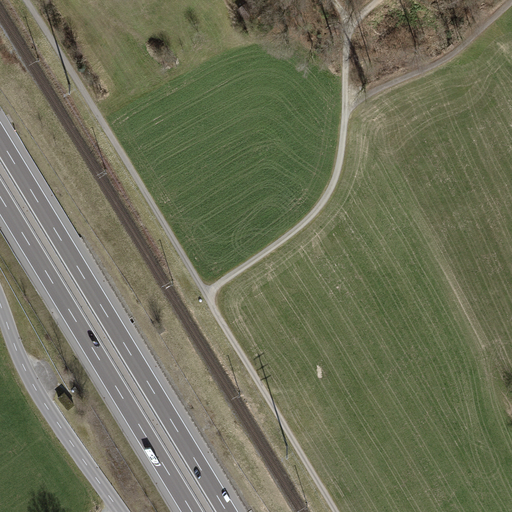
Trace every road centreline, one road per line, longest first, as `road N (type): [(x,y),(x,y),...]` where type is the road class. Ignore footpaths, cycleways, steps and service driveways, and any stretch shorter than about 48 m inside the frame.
road 1 (track): [(336,511),(26,0)]
road 2 (motorway): [(227,511),(0,138)]
road 3 (motorway): [(0,196),(191,511)]
road 4 (track): [(375,0),(347,28),(342,147),(327,194),(293,231),(206,294)]
road 5 (tertiary): [(120,511),(40,397),(0,303)]
road 6 (track): [(345,110),(441,60),(509,0)]
